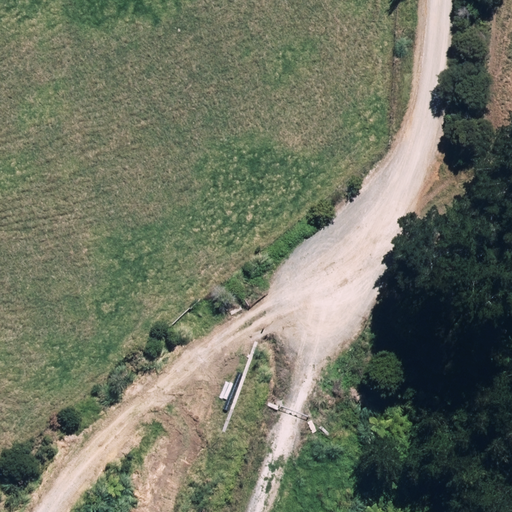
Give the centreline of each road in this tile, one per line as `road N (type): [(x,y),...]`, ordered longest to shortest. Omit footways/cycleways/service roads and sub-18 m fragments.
road 1 (track): [(364,225),(256,320),(148,390),(47,511)]
road 2 (track): [(364,225),(254,511)]
road 3 (unclassified): [(437,0),(433,84),(421,133),(407,168),(364,225)]
